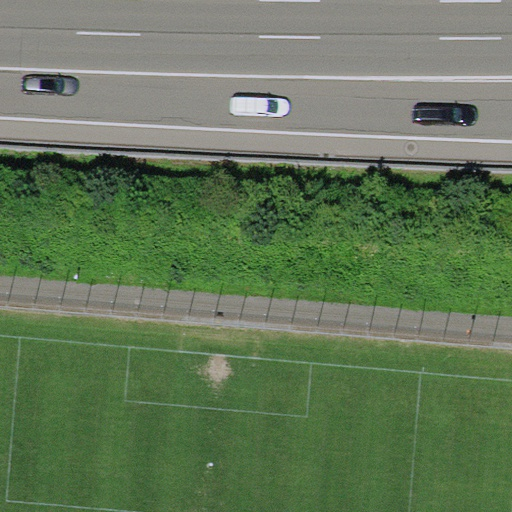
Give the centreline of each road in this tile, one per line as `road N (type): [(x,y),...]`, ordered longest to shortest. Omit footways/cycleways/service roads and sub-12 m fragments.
road 1 (motorway): [(0,65),(511,99)]
road 2 (motorway): [(0,10),(511,18)]
